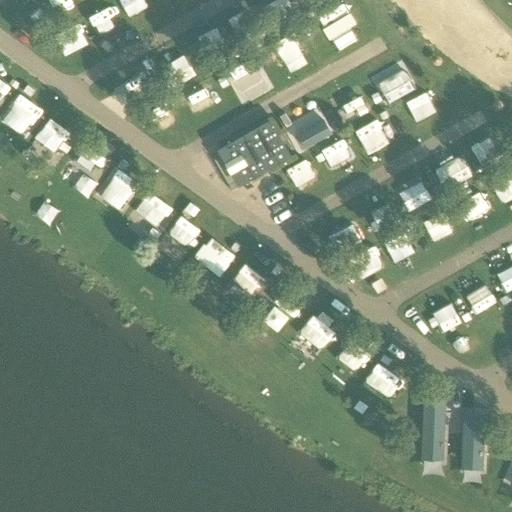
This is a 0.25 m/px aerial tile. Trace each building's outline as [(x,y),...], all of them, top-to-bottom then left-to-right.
[(272,171),(293,159),(272,122),(251,134),(219,152),(240,189),(272,171)] [(490,137),(471,146),(479,165),(499,156),(490,137)] [(434,169),(443,189),(471,177),(462,156),(434,169)] [(493,186),(502,204),(511,198),(511,177),(511,176),(493,186)] [(479,191),(452,208),(463,227),(491,210),(479,191)] [(420,224),(430,243),(449,232),(439,213),(420,224)] [(511,294),(511,269),(500,278),(511,294)] [(462,299),(474,317),(498,301),(486,283),(462,299)] [(447,305),(428,318),(439,335),(458,322),(447,305)] [(511,311),(485,328),(494,343),(511,332),(511,311)] [(455,341),(462,361),(483,353),(477,334),(455,341)] [(484,472),(485,407),(462,406),(461,472),(484,472)]
